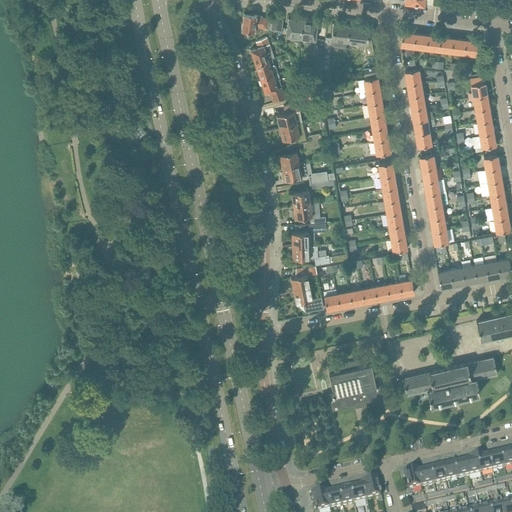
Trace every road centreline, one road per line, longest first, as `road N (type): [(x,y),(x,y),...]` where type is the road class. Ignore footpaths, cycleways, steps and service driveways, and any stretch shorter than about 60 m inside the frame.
road 1 (secondary): [(265,511),(157,0)]
road 2 (secondary): [(136,0),(241,511)]
road 3 (residential): [(261,334),(256,158),(208,0)]
road 4 (residential): [(432,302),(382,9)]
road 5 (residential): [(432,302),(261,334)]
road 6 (residential): [(288,484),(263,381),(261,334)]
road 7 (residential): [(383,463),(511,433)]
road 8 (residential): [(511,145),(492,23)]
